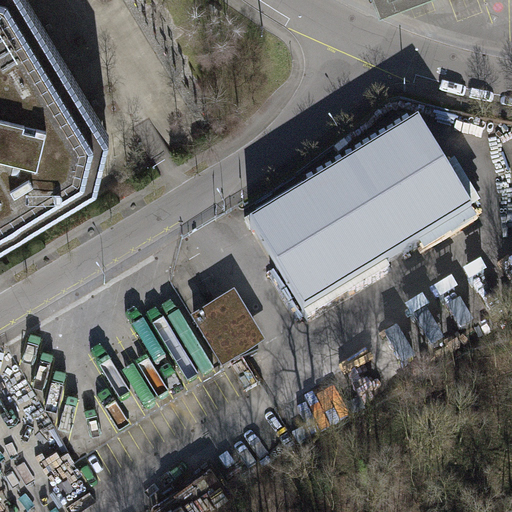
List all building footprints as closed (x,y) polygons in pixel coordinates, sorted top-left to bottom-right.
[(0,0),(0,241),(97,182),(110,131),(29,0),(0,0)] [(472,216),(419,127),(250,229),(261,248),(304,318),(472,216)] [(259,350),(230,301),(195,322),(221,366),(231,359),(235,365),(259,350)] [(431,356),(445,350),(430,317),(417,323),(431,356)] [(404,373),(418,365),(401,335),(387,343),(404,373)]
